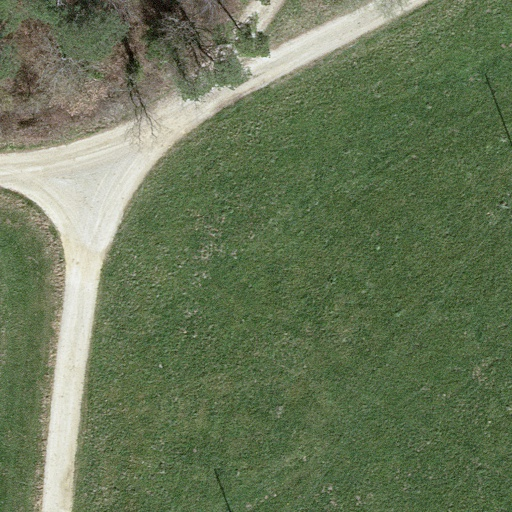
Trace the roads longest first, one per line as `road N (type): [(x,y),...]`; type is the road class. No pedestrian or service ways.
road 1 (track): [(0,183),(85,179),(405,0)]
road 2 (track): [(85,179),(52,511)]
road 3 (track): [(272,0),(199,114)]
